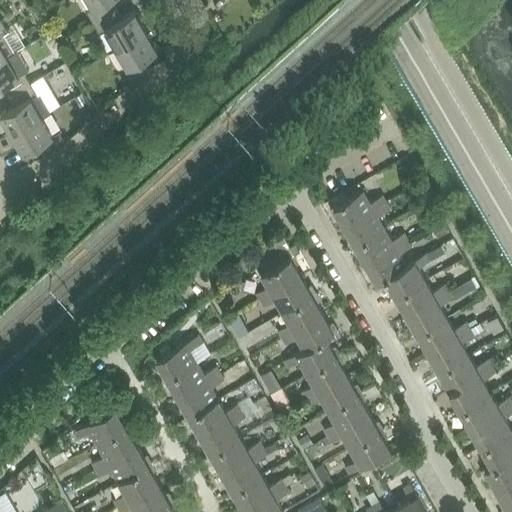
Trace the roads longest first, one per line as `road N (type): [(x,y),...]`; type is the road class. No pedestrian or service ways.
road 1 (residential): [(0,437),(267,197),(290,187)]
road 2 (residential): [(290,187),(469,511)]
road 3 (residential): [(0,175),(22,188),(41,184),(197,45),(202,33),(189,0)]
road 4 (tertiary): [(511,231),(378,0)]
